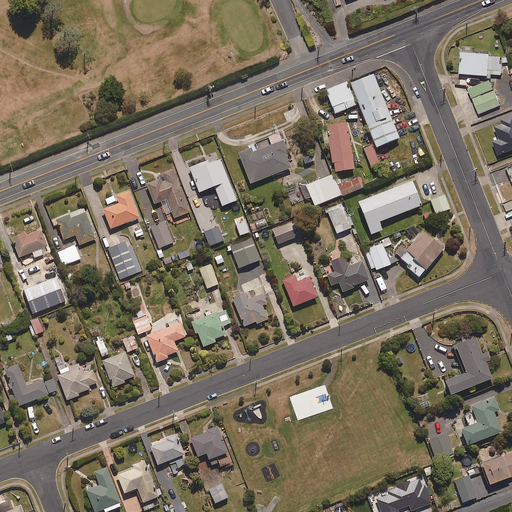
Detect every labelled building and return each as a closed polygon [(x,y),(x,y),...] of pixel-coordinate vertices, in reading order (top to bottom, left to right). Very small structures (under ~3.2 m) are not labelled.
[(473,48),(461,47),(459,74),(490,75),(490,74),(502,74),(502,63),(508,63),(509,56),(490,55),(490,53),(473,52),(473,48)] [(399,139),(374,75),(350,84),(375,148),(399,139)] [(479,114),(500,105),(489,79),(468,88),(479,114)] [(334,114),(355,106),(346,82),(324,91),(334,114)] [(511,119),(494,127),(498,136),(492,138),(498,155),(511,149),(511,119)] [(334,172),(354,169),(345,124),(326,127),(334,172)] [(291,169),(286,156),(288,155),(283,141),(281,142),(278,134),(267,138),(256,143),(248,146),(249,149),(238,153),(250,184),(291,169)] [(380,164),(371,144),(363,148),(371,168),(380,164)] [(310,151),(300,153),(302,164),(313,162),(310,151)] [(220,205),(235,199),(219,160),(209,164),(208,161),(189,168),(199,193),(213,187),(220,205)] [(174,218),(189,212),(172,170),(161,174),(162,177),(146,183),(154,204),(166,199),(174,218)] [(304,186),(309,197),(313,208),(340,196),(336,185),(331,174),(304,186)] [(336,185),(340,196),(341,197),(362,188),(357,176),(336,185)] [(378,223),(421,206),(412,182),(358,202),(370,235),(382,231),(378,223)] [(112,229),(139,217),(127,191),(110,198),(114,205),(103,210),(112,229)] [(450,210),(445,196),(431,201),(436,215),(450,210)] [(335,235),(351,228),(340,204),(324,211),(335,235)] [(79,246),(96,239),(85,213),(70,219),(69,215),(55,221),(64,241),(75,237),(79,246)] [(204,233),(213,229),(208,215),(199,219),(204,233)] [(157,249),(174,242),(164,221),(148,228),(157,249)] [(299,236),(293,221),(271,230),(277,245),(299,236)] [(31,252),(34,259),(43,255),(41,250),(47,247),(40,230),(25,237),(23,233),(10,238),(18,258),(31,252)] [(418,276),(443,250),(422,231),(398,257),(418,276)] [(380,240),(382,244),(383,248),(392,245),(388,237),(380,240)] [(227,248),(229,251),(231,251),(238,269),(260,261),(251,239),(230,247),(227,248)] [(119,280),(141,271),(129,241),(107,250),(119,280)] [(387,258),(383,248),(382,244),(364,251),(371,269),(374,267),(375,271),(398,262),(395,255),(387,258)] [(63,266),(79,259),(74,246),(57,253),(63,266)] [(189,257),(186,249),(177,253),(180,261),(189,257)] [(164,266),(173,262),(169,256),(161,260),(164,266)] [(342,293),(354,289),(353,286),(369,280),(361,261),(348,267),(344,257),(331,262),(335,272),(327,276),(331,286),(338,283),(341,291),(342,293)] [(194,269),(189,262),(183,265),(187,273),(194,269)] [(206,290),(218,285),(209,264),(197,269),(206,290)] [(19,284),(27,280),(21,268),(13,272),(19,284)] [(308,275),(296,280),(295,276),(282,281),(293,307),(317,298),(308,275)] [(267,320),(262,306),(267,304),(264,294),(248,300),(246,294),(232,299),(242,327),(256,322),(256,324),(267,320)] [(230,324),(225,310),(211,315),(209,309),(191,316),(193,322),(190,323),(194,334),(197,333),(202,348),(215,343),(214,340),(225,335),(222,327),(230,324)] [(137,335),(151,330),(145,315),(142,316),(140,310),(134,313),(136,319),(132,321),(137,335)] [(173,342),(184,338),(179,323),(145,337),(156,363),(167,359),(166,356),(177,352),(173,342)] [(137,348),(131,336),(121,340),(127,353),(137,348)] [(101,357),(108,354),(101,337),(93,340),(101,357)] [(486,353),(482,355),(475,338),(453,347),(464,375),(445,382),(450,396),(492,379),(485,363),(490,361),(486,353)] [(123,381),(134,377),(125,353),(100,362),(111,389),(124,384),(123,381)] [(61,357),(54,359),(58,371),(65,368),(61,357)] [(17,365),(3,371),(18,408),(48,396),(48,393),(56,390),(52,379),(43,383),(42,380),(25,387),(17,365)] [(67,367),(65,368),(58,371),(60,375),(56,376),(66,401),(78,396),(77,394),(89,390),(88,387),(97,383),(92,370),(83,374),(80,367),(69,372),(67,367)] [(494,413),(499,411),(493,395),(470,404),(477,423),(461,430),(467,446),(501,432),(494,413)] [(218,464),(216,458),(227,454),(216,427),(205,431),(206,433),(190,439),(197,458),(206,454),(211,467),(218,464)] [(436,460),(453,454),(445,434),(428,440),(436,460)] [(149,446),(156,466),(167,462),(168,464),(173,462),(176,471),(184,468),(180,457),(184,455),(176,436),(149,446)] [(489,486),(511,477),(511,451),(481,464),(489,486)] [(225,469),(234,464),(229,454),(220,459),(225,469)] [(131,466),(132,469),(117,476),(124,494),(136,489),(145,511),(161,505),(144,462),(131,466)] [(103,511),(107,511),(121,507),(106,468),(93,473),(99,486),(85,491),(93,511),(98,511),(103,510),(103,511)] [(462,504),(477,498),(468,476),(454,482),(462,504)] [(213,504),(227,499),(221,485),(208,490),(213,504)] [(398,511),(397,509),(402,508),(396,491),(372,500),(376,511),(398,511)] [(21,511),(19,506),(14,508),(11,501),(0,504),(0,511),(21,511)]
